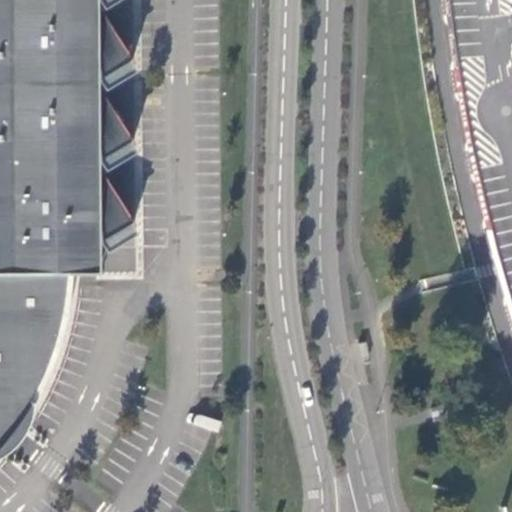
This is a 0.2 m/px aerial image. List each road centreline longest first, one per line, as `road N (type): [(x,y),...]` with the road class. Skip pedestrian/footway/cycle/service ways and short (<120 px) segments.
road 1 (secondary): [(372,511),(322,280),(328,0)]
road 2 (secondary): [(288,0),(281,268),(323,511)]
